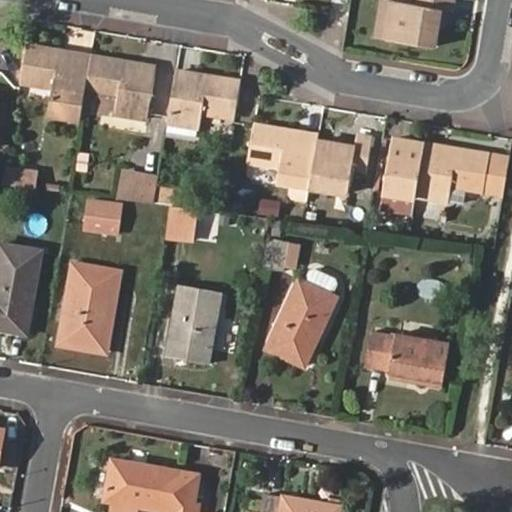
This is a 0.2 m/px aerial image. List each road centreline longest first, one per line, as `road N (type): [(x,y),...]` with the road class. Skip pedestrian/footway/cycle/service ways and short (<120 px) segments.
road 1 (residential): [(110,0),(236,21),(344,85),(439,98),(486,85),(502,0)]
road 2 (residential): [(57,395),(409,456)]
road 3 (residential): [(497,511),(504,474),(409,456)]
